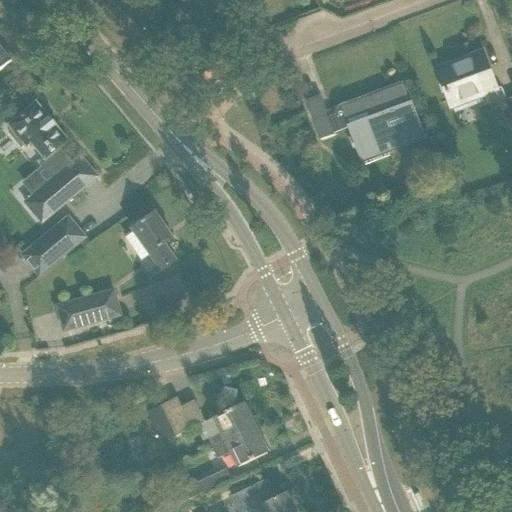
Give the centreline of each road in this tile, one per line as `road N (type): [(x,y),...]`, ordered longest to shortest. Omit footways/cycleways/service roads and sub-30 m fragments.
road 1 (residential): [(0,375),(133,366),(284,318)]
road 2 (tertiary): [(320,300),(298,256),(248,194),(171,137)]
road 3 (tertiary): [(383,511),(367,409),(320,300)]
road 4 (tertiary): [(284,318),(383,511)]
road 5 (tertiary): [(171,137),(237,224),(284,318)]
road 6 (tertiary): [(171,137),(57,0)]
road 7 (residential): [(295,49),(427,0)]
